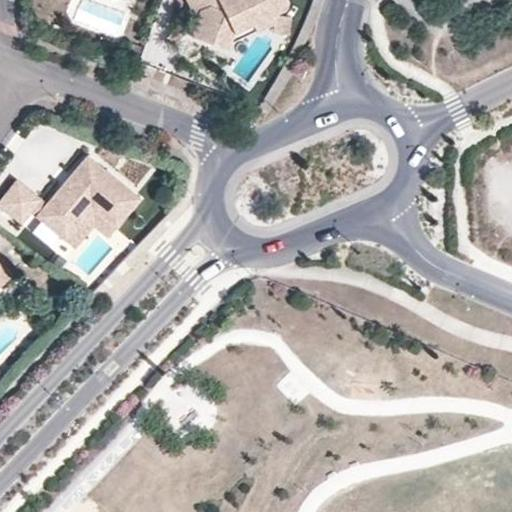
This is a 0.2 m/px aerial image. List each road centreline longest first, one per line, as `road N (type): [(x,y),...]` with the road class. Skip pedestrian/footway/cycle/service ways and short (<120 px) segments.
road 1 (residential): [(0,487),(233,251)]
road 2 (residential): [(205,213),(173,258),(0,440)]
road 3 (residential): [(228,157),(200,132),(31,69)]
road 4 (residential): [(233,251),(260,255),(387,206)]
road 5 (residential): [(387,206),(407,240),(453,273),(511,298)]
road 6 (residential): [(342,104),(228,157)]
